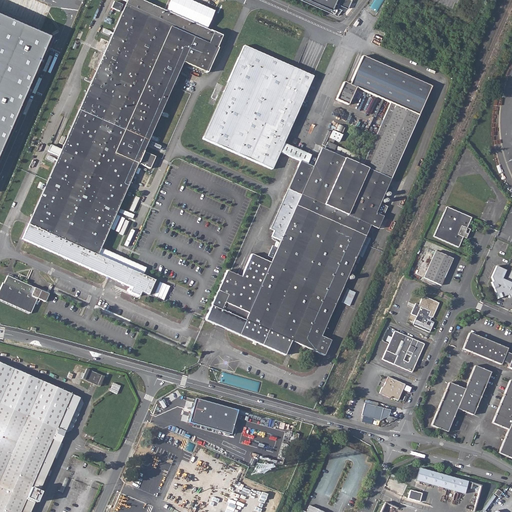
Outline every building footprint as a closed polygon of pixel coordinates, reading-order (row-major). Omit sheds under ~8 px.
[(222,36),(142,0),(127,0),(21,239),(131,288),(129,292),(138,296),(140,292),(147,295),(153,281),(141,275),(144,268),(99,248),(136,164),(149,170),(154,158),(142,153),(182,62),(193,67),(192,69),(194,70),(195,68),(206,73),(222,36)] [(301,0),(330,13),(335,0),(301,0)] [(0,146),(49,32),(0,11),(0,146)] [(243,45),(227,82),(202,139),(271,169),(313,76),(243,45)] [(430,86),(362,56),(349,85),(343,82),(336,99),(348,105),(356,88),(390,103),(396,105),(418,115),(430,86)] [(418,115),(390,103),(362,166),(390,179),(418,115)] [(238,275),(227,270),(204,320),(284,355),(291,340),(299,344),(302,346),(324,355),(331,340),(321,336),(364,239),(365,239),(366,238),(365,237),(370,226),(377,229),(387,207),(380,203),(390,179),(362,166),(332,153),(336,145),(333,144),(335,140),(339,142),(342,135),(333,131),(330,138),(332,139),(331,143),(324,148),(322,147),(313,167),(300,161),(287,189),(300,195),(270,264),(248,254),(238,275)] [(445,207),(432,236),(457,247),(462,237),(464,238),(465,234),(464,233),(465,230),(465,229),(465,228),(470,218),(445,207)] [(435,251),(423,277),(440,285),(451,259),(435,251)] [(495,267),(490,278),(492,282),(490,282),(497,299),(506,295),(507,298),(510,297),(511,297),(511,265),(505,281),(501,279),(504,271),(495,267)] [(2,283),(0,287),(0,299),(30,313),(35,301),(38,302),(39,299),(44,302),(47,294),(7,276),(4,283),(2,283)] [(414,303),(410,313),(415,316),(412,325),(428,332),(432,322),(429,320),(430,317),(431,317),(437,303),(422,296),(418,304),(414,303)] [(411,372),(423,344),(393,331),(381,359),(411,372)] [(468,333),(461,349),(500,364),(501,361),(508,364),(506,367),(511,369),(511,350),(511,351),(510,354),(506,352),(507,349),(468,333)] [(0,511),(29,511),(34,502),(35,503),(40,492),(38,491),(53,457),(56,458),(62,444),(59,442),(51,439),(56,428),(64,432),(65,432),(70,430),(72,427),(82,404),(82,403),(80,398),(54,387),(0,363),(0,511)] [(448,382),(430,425),(446,432),(456,408),(472,415),(490,372),(474,365),(464,389),(448,382)] [(85,369),(80,379),(98,386),(102,376),(85,369)] [(381,387),(378,393),(390,399),(391,397),(396,400),(403,384),(387,377),(382,387),(381,387)] [(511,381),(508,380),(491,422),(507,429),(498,453),(511,458),(511,381)] [(110,391),(118,393),(121,385),(113,382),(110,391)] [(240,410),(197,398),(190,422),(232,434),(240,410)] [(364,403),(361,415),(372,418),(372,419),(378,420),(379,419),(381,419),(388,415),(389,410),(364,403)] [(343,511),(344,511),(345,511),(349,511),(371,463),(362,445),(344,454),(349,464),(347,468),(337,491),(331,505),(327,511),(324,511),(328,503),(312,496),(308,506),(305,511),(343,511)] [(472,488),(473,482),(419,468),(416,481),(465,494),(467,487),(472,488)] [(409,498),(420,500),(421,492),(410,490),(409,498)] [(434,511),(429,510),(394,493),(392,498),(396,511),(388,511),(383,506),(380,511),(434,511)]
